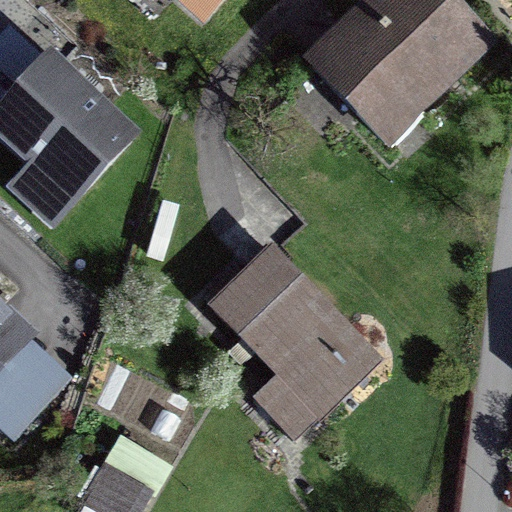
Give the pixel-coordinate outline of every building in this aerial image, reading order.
[(214,0),(185,0),(201,14),(214,0)] [(444,0),(383,0),(313,69),(386,143),(487,44),(444,0)] [(52,67),(0,123),(0,128),(72,195),(127,135),(52,67)] [(378,362),(272,254),(214,310),(320,419),(378,362)] [(0,366),(26,338),(0,313),(0,366)] [(138,511),(149,495),(109,472),(88,507),(96,511),(138,511)]
